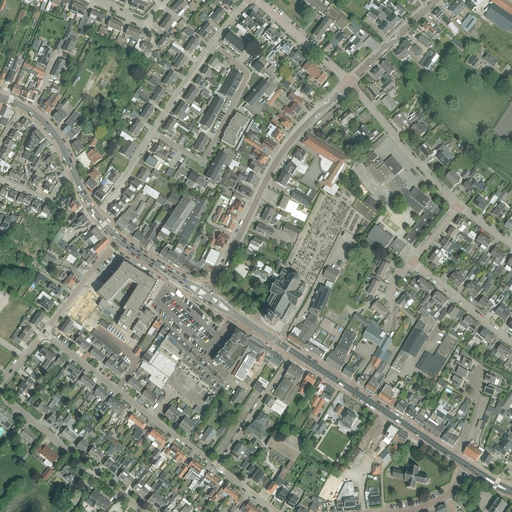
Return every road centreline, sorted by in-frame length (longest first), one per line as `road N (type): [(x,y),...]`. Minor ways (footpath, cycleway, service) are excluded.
road 1 (secondary): [(207,297),(285,148),(349,82)]
road 2 (residential): [(44,333),(218,465)]
road 3 (residential): [(212,43),(246,73),(206,156),(153,131)]
road 4 (secondary): [(453,456),(293,351)]
road 5 (residential): [(457,205),(349,82)]
road 6 (residential): [(290,356),(218,465)]
road 7 (residential): [(511,340),(412,262)]
road 8 (residential): [(349,82),(257,0)]
road 9 (residential): [(93,474),(0,396)]
